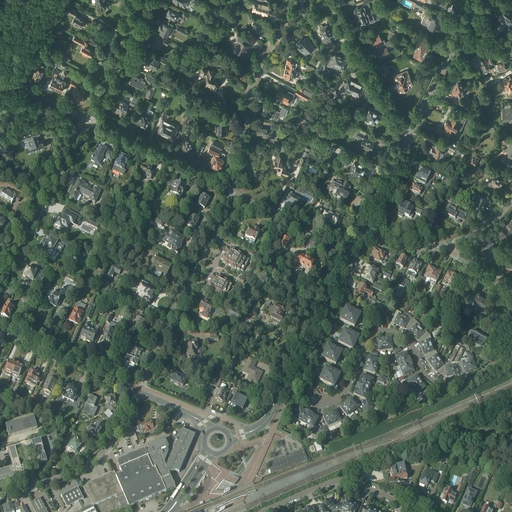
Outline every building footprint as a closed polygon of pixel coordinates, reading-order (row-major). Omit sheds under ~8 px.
[(99,6),(100,5),(105,8),(107,5),(108,5),(110,2),(107,0),(95,0),(95,2),(97,4),(97,5),(99,6)] [(172,0),(179,4),(179,5),(185,8),(187,3),(191,5),(193,1),(193,0),(172,0)] [(414,6),(422,10),(427,13),(429,9),(424,6),(424,7),(409,0),(399,0),(400,0),(399,0),(406,0),(413,3),(413,5),(414,6)] [(252,11),(259,13),(267,15),(268,14),(269,10),(270,10),(271,7),(253,1),(252,6),(253,7),(252,11)] [(355,8),(355,9),(353,10),(356,18),(357,17),(371,12),(370,12),(368,13),(367,11),(366,12),(365,10),(366,9),(370,7),(369,4),(364,5),(364,6),(361,7),(360,6),(355,8)] [(68,12),(74,16),(71,22),(81,27),(83,23),(87,25),(89,23),(82,19),(83,18),(76,14),(78,10),(71,7),(68,12)] [(166,15),(170,17),(169,20),(176,24),(179,18),(184,20),(185,17),(187,18),(189,14),(184,12),(182,15),(169,8),(166,15)] [(506,22),(507,23),(505,25),(508,28),(511,26),(511,25),(511,13),(510,13),(510,14),(506,10),(503,14),(506,16),(505,17),(505,18),(505,19),(505,21),(506,22)] [(357,17),(359,24),(360,24),(360,25),(366,23),(366,22),(370,21),(369,18),(372,17),(372,16),(371,12),(357,17)] [(437,31),(437,29),(438,29),(439,29),(440,27),(440,26),(439,26),(441,21),(429,15),(426,20),(423,18),(421,22),(429,27),(434,30),(434,29),(437,31)] [(217,27),(220,21),(214,18),(211,24),(217,27)] [(253,20),(250,27),(250,28),(260,33),(262,33),(262,31),(262,30),(262,29),(261,29),(263,24),(257,21),(258,20),(254,18),(253,20)] [(158,29),(160,30),(159,32),(167,36),(170,32),(172,33),(174,29),(163,24),(162,26),(160,25),(158,29)] [(320,28),(319,28),(321,32),(320,32),(323,36),(324,35),(327,40),(324,42),(327,47),(333,44),(329,37),(332,34),(326,24),(323,26),(322,24),(319,26),(320,28)] [(50,32),(60,38),(64,32),(53,26),(50,32)] [(176,30),(187,35),(189,31),(178,26),(176,30)] [(414,32),(410,29),(408,33),(416,38),(418,33),(414,32)] [(369,41),(373,46),(374,46),(376,48),(386,43),(384,40),(383,37),(381,38),(379,35),(377,31),(370,35),(372,39),(369,41)] [(107,34),(103,41),(108,43),(110,41),(113,42),(114,38),(107,34)] [(75,35),(72,40),(80,44),(77,49),(80,50),(80,51),(83,53),(82,54),(82,55),(85,57),(86,56),(86,55),(90,57),(94,51),(86,47),(88,42),(75,35)] [(236,40),(237,41),(233,50),(243,56),(247,49),(248,50),(250,46),(245,44),(247,41),(238,36),(236,40)] [(161,41),(152,37),(147,45),(158,50),(161,44),(162,45),(163,43),(167,46),(169,41),(163,38),(161,41)] [(298,48),(304,54),(314,48),(307,37),(303,39),(302,37),(296,44),(299,47),(298,48)] [(418,39),(414,46),(426,53),(430,46),(418,39)] [(377,51),(376,52),(380,59),(385,56),(384,55),(389,52),(387,49),(392,46),(389,41),(386,43),(376,48),(377,51)] [(426,53),(414,46),(410,53),(421,60),(426,53)] [(330,58),(327,65),(335,69),(336,67),(341,57),(338,55),(337,55),(335,54),(335,55),(332,53),(330,58)] [(143,54),(139,62),(146,65),(145,68),(149,70),(150,68),(155,70),(159,61),(150,56),(149,57),(143,54)] [(481,60),(484,65),(482,66),(485,72),(492,69),(491,68),(495,66),(490,56),(486,58),(481,60)] [(335,69),(334,71),(342,74),(344,69),(342,68),(346,60),(344,59),(344,58),(341,57),(336,67),(335,69)] [(285,68),(294,71),(298,71),(298,69),(295,69),(295,67),(296,67),(298,66),(299,64),(297,62),(296,62),(296,61),(292,60),(291,58),(289,59),(289,60),(286,59),(285,64),(286,64),(285,68)] [(324,67),(326,64),(320,61),(316,69),(322,72),(325,67),(324,67)] [(36,62),(32,69),(30,68),(27,74),(33,77),(33,78),(35,79),(36,78),(39,80),(43,72),(44,72),(46,68),(42,65),(36,62)] [(497,64),(495,65),(497,71),(499,71),(500,73),(507,70),(504,62),(497,64)] [(54,76),(49,86),(55,89),(60,79),(59,78),(57,76),(56,77),(59,71),(58,70),(59,68),(56,66),(55,68),(54,68),(52,74),(54,75),(54,76)] [(200,73),(205,75),(218,82),(219,77),(217,76),(218,72),(208,69),(208,70),(207,70),(208,68),(202,66),(200,73)] [(293,76),(293,75),(297,76),(298,71),(294,71),(285,68),(284,73),(283,72),(282,77),(285,77),(285,78),(286,80),(288,79),(292,80),(292,79),(293,79),(294,76),(293,76)] [(393,76),(395,80),(394,80),(400,94),(403,92),(404,92),(406,92),(406,91),(405,89),(411,87),(410,85),(412,84),(412,83),(412,82),(412,81),(412,79),(411,78),(410,78),(407,70),(404,71),(393,76)] [(60,79),(55,89),(61,92),(62,88),(64,89),(67,83),(66,83),(66,82),(63,80),(65,76),(66,76),(68,73),(64,71),(60,79)] [(144,79),(133,73),(129,82),(143,89),(146,82),(151,84),(153,79),(146,76),(144,79)] [(211,86),(211,89),(211,90),(214,91),(216,90),(216,88),(218,82),(205,75),(203,83),(204,83),(204,84),(211,86)] [(488,76),(481,80),(484,84),(491,80),(488,76)] [(508,89),(508,90),(510,93),(511,91),(511,79),(511,77),(510,76),(504,79),(505,81),(503,82),(505,85),(506,85),(506,86),(505,87),(506,89),(507,89),(508,89)] [(347,78),(342,89),(351,94),(357,83),(347,78)] [(452,92),(460,96),(463,97),(465,93),(462,91),(463,90),(465,91),(468,86),(465,85),(466,85),(461,83),(462,81),(458,80),(457,81),(452,92)] [(360,98),(365,87),(357,83),(351,94),(360,98)] [(155,88),(150,85),(144,97),(150,100),(155,91),(154,90),(155,88)] [(306,90),(300,87),(299,90),(308,96),(310,93),(305,91),(306,90)] [(79,101),(80,101),(80,102),(81,103),(83,102),(83,100),(84,99),(84,97),(83,94),(86,93),(84,89),(79,91),(77,88),(75,89),(73,93),(77,100),(79,101)] [(295,93),(300,97),(301,96),(306,99),(308,96),(297,90),(295,93)] [(278,99),(277,101),(281,103),(282,101),(287,104),(288,103),(291,105),(294,97),(293,97),(295,94),(289,91),(288,93),(287,95),(281,92),(280,95),(279,96),(278,97),(279,98),(278,99)] [(134,106),(138,98),(134,95),(130,104),(134,106)] [(119,114),(121,115),(122,115),(124,116),(125,115),(127,112),(126,111),(125,111),(128,105),(120,100),(118,103),(115,107),(116,107),(114,110),(118,113),(119,114)] [(471,111),(476,113),(481,104),(475,101),(471,111)] [(263,105),(259,112),(269,117),(269,115),(273,117),(274,118),(278,111),(270,107),(269,108),(263,105)] [(142,113),(143,113),(141,116),(139,119),(138,119),(136,123),(146,127),(149,121),(150,122),(152,117),(151,117),(153,111),(145,107),(142,113)] [(273,117),(273,119),(277,121),(280,115),(282,117),(283,114),(285,115),(288,109),(283,107),(280,112),(278,111),(274,118),(273,117)] [(365,119),(369,121),(369,123),(374,125),(375,122),(377,118),(379,118),(380,118),(381,116),(380,115),(380,114),(376,112),(377,111),(371,108),(365,119)] [(502,109),(504,120),(509,120),(509,121),(511,120),(511,108),(502,109)] [(446,126),(444,131),(457,137),(466,118),(456,113),(453,118),(451,116),(448,121),(447,121),(446,121),(444,124),(445,126),(446,126)] [(214,125),(214,131),(217,131),(216,135),(224,135),(226,135),(226,130),(224,129),(224,127),(227,128),(227,122),(222,122),(222,116),(220,116),(220,122),(217,122),(217,125),(214,125)] [(159,125),(161,126),(158,132),(165,136),(171,124),(164,120),(164,119),(162,118),(159,125)] [(257,134),(263,135),(263,137),(273,138),(273,130),(279,130),(280,125),(271,123),(270,129),(267,129),(267,128),(257,128),(257,134)] [(172,139),(178,127),(171,124),(165,136),(172,139)] [(24,139),(27,147),(26,147),(28,153),(45,147),(43,142),(40,143),(39,140),(38,137),(37,135),(40,133),(39,128),(34,130),(33,126),(21,130),(22,134),(24,139)] [(365,135),(367,132),(357,127),(355,131),(353,134),(356,135),(355,136),(362,139),(359,145),(370,150),(374,143),(363,138),(365,135)] [(181,146),(183,147),(184,150),(185,150),(188,150),(193,140),(193,138),(190,136),(187,134),(186,136),(185,136),(184,139),(182,143),(183,143),(181,146)] [(212,145),(221,150),(223,145),(221,144),(216,141),(214,140),(212,145)] [(503,160),(505,161),(505,163),(511,166),(511,165),(511,141),(506,152),(507,152),(503,160)] [(435,155),(439,157),(439,156),(441,157),(442,154),(446,146),(437,142),(436,144),(434,143),(433,146),(432,146),(430,150),(430,152),(430,154),(433,155),(435,155)] [(446,147),(453,151),(455,145),(448,142),(446,147)] [(331,149),(340,153),(342,148),(334,144),(331,149)] [(275,166),(274,166),(277,167),(279,167),(280,162),(281,162),(282,158),(281,158),(282,155),(283,155),(285,146),(283,145),(282,146),(278,145),(276,145),(275,152),(275,153),(278,154),(276,160),(276,161),(274,162),(274,164),(275,166)] [(95,156),(91,162),(94,163),(95,163),(93,166),(97,168),(98,165),(98,166),(101,167),(103,163),(101,162),(103,158),(101,158),(103,155),(105,157),(110,160),(113,154),(108,151),(107,153),(105,152),(106,150),(101,147),(96,156),(95,156)] [(209,164),(219,169),(219,168),(222,170),(224,166),(221,165),(224,159),(223,159),(225,154),(210,147),(208,152),(214,155),(209,164)] [(304,151),(304,150),(298,164),(303,166),(309,152),(308,152),(309,149),(306,147),(304,151)] [(114,167),(112,171),(123,177),(125,172),(123,171),(129,160),(120,155),(119,158),(118,158),(115,163),(114,167)] [(349,168),(361,174),(363,176),(366,171),(364,170),(368,162),(364,160),(363,161),(355,157),(354,159),(354,158),(349,168)] [(479,160),(473,157),(470,163),(476,166),(479,160)] [(282,173),(284,174),(284,173),(288,174),(289,170),(290,165),(281,162),(280,162),(279,167),(277,167),(278,169),(277,172),(278,172),(279,173),(281,174),(282,173)] [(143,177),(148,179),(147,180),(150,181),(154,173),(151,171),(151,170),(148,169),(147,169),(141,166),(140,169),(143,171),(140,176),(143,178),(143,177)] [(419,175),(428,180),(433,182),(436,176),(420,168),(419,171),(420,172),(419,175)] [(332,175),(323,169),(321,172),(331,178),(332,175)] [(488,184),(491,185),(492,183),(500,187),(503,181),(497,178),(498,175),(493,173),(492,175),(488,184)] [(417,179),(415,178),(414,181),(425,186),(428,180),(419,175),(417,179)] [(335,180),(331,188),(337,191),(335,196),(342,200),(341,200),(346,203),(350,194),(349,194),(351,189),(335,180)] [(80,194),(89,199),(88,200),(95,204),(101,192),(94,188),(92,191),(87,188),(88,186),(85,185),(85,184),(78,181),(69,199),(76,202),(80,194)] [(177,183),(174,181),(171,187),(175,189),(174,189),(173,188),(171,189),(170,191),(171,193),(172,193),(171,194),(172,194),(169,199),(175,202),(177,202),(178,202),(181,196),(182,196),(183,194),(182,194),(184,191),(185,189),(186,187),(177,183)] [(414,195),(419,197),(422,198),(426,192),(422,190),(413,185),(411,188),(409,192),(410,193),(409,196),(413,197),(414,195)] [(12,193),(5,189),(0,196),(0,197),(12,205),(16,199),(19,201),(23,196),(17,193),(16,194),(13,192),(12,193)] [(288,191),(284,198),(288,200),(286,204),(298,210),(302,202),(298,200),(299,198),(295,196),(294,198),(290,196),(292,193),(288,191)] [(473,204),(483,209),(488,199),(478,194),(473,204)] [(197,205),(204,209),(209,199),(202,195),(197,205)] [(456,218),(459,219),(460,218),(464,220),(465,217),(466,217),(466,216),(467,214),(456,209),(457,208),(455,207),(454,208),(451,207),(452,204),(453,205),(455,202),(445,197),(444,200),(450,203),(447,210),(444,215),(455,219),(456,218)] [(138,202),(136,207),(143,210),(143,211),(149,214),(152,209),(154,204),(148,201),(145,206),(138,202)] [(322,219),(329,222),(328,223),(335,226),(340,216),(335,214),(334,216),(321,209),(322,206),(319,204),(316,210),(324,214),(322,219)] [(414,207),(412,209),(404,206),(403,208),(402,207),(401,209),(398,213),(399,213),(398,216),(402,218),(403,216),(408,218),(409,218),(411,219),(414,213),(420,216),(423,211),(414,207)] [(57,222),(55,226),(59,228),(60,228),(58,230),(64,233),(66,228),(67,229),(70,223),(73,225),(75,221),(80,223),(80,222),(79,222),(82,217),(70,211),(67,216),(62,213),(60,218),(58,217),(56,221),(57,222)] [(186,226),(194,230),(199,220),(191,216),(186,226)] [(153,222),(161,227),(164,222),(155,217),(153,222)] [(246,233),(245,235),(245,237),(246,237),(245,237),(250,240),(250,241),(248,245),(252,247),(254,243),(260,231),(255,228),(254,228),(253,229),(250,228),(248,233),(247,233),(246,233)] [(502,230),(497,234),(502,240),(507,236),(502,230)] [(165,237),(164,236),(162,240),(163,241),(162,242),(169,245),(167,249),(170,250),(170,251),(171,251),(172,251),(177,254),(181,247),(180,247),(184,239),(177,236),(178,235),(171,231),(168,237),(166,235),(165,237)] [(290,240),(283,237),(278,246),(285,249),(290,240)] [(39,249),(43,252),(43,253),(51,257),(55,251),(59,253),(60,253),(64,247),(50,238),(48,243),(44,241),(39,249)] [(481,245),(481,249),(491,249),(491,246),(495,242),(490,238),(485,242),(484,242),(481,245)] [(146,251),(157,256),(158,253),(148,248),(146,251)] [(486,257),(486,256),(490,260),(495,255),(491,252),(491,249),(481,249),(481,251),(481,252),(486,257)] [(236,269),(239,271),(240,270),(243,272),(245,268),(247,265),(246,265),(248,262),(245,260),(246,259),(242,258),(243,257),(241,256),(242,256),(238,254),(235,253),(235,252),(232,251),(231,251),(230,250),(229,252),(226,250),(224,254),(223,253),(222,256),(223,256),(221,260),(224,262),(223,263),(225,264),(224,264),(228,266),(231,267),(231,268),(234,270),(234,269),(236,270),(236,269)] [(372,256),(375,257),(374,260),(380,262),(380,260),(383,261),(383,259),(384,259),(387,260),(388,258),(384,256),(385,254),(374,250),(372,256)] [(250,263),(255,265),(254,266),(256,267),(258,261),(255,260),(258,254),(251,251),(250,254),(253,256),(252,259),(250,263)] [(506,268),(509,268),(509,269),(511,269),(511,257),(508,257),(508,254),(498,254),(498,262),(506,263),(506,268)] [(314,263),(298,255),(297,256),(294,262),(299,264),(298,267),(300,267),(300,269),(302,270),(304,269),(312,273),(313,273),(315,270),(314,269),(314,268),(316,265),(315,264),(314,263)] [(397,262),(395,265),(403,269),(404,268),(403,268),(407,260),(401,257),(399,260),(397,263),(397,262)] [(152,258),(150,263),(153,264),(151,269),(166,278),(172,267),(156,259),(152,258)] [(413,262),(410,268),(408,272),(416,276),(420,268),(421,265),(413,262)] [(115,273),(119,275),(121,269),(112,265),(105,278),(110,281),(115,273)] [(365,273),(376,278),(378,279),(380,275),(379,275),(378,274),(379,272),(369,267),(368,267),(367,267),(366,267),(366,268),(366,269),(367,269),(365,273)] [(420,281),(419,280),(415,288),(419,290),(422,283),(424,284),(427,277),(430,279),(429,283),(435,271),(430,268),(428,267),(428,268),(423,279),(421,278),(420,281)] [(29,268),(24,277),(32,281),(30,286),(36,289),(39,283),(37,283),(39,278),(41,279),(43,274),(38,272),(38,273),(29,268)] [(429,283),(435,285),(441,273),(435,271),(429,283)] [(361,279),(362,279),(373,285),(376,278),(365,273),(364,276),(363,276),(362,277),(361,277),(361,278),(361,279)] [(449,275),(447,274),(442,285),(448,288),(453,276),(451,275),(450,275),(449,275)] [(222,296),(225,298),(226,297),(229,298),(231,295),(233,292),(232,292),(234,288),(231,287),(232,286),(229,284),(229,283),(227,283),(228,282),(224,280),(224,281),(221,279),(218,277),(216,277),(215,278),(212,276),(210,280),(209,280),(208,283),(209,283),(207,287),(210,288),(209,290),(211,291),(210,291),(214,293),(217,294),(220,296),(222,297),(222,296)] [(448,288),(453,290),(453,291),(455,292),(457,288),(456,287),(459,280),(457,279),(457,278),(456,278),(456,277),(453,276),(448,288)] [(402,279),(398,286),(404,288),(407,281),(402,279)] [(155,292),(146,287),(148,285),(142,282),(140,286),(136,292),(140,294),(138,298),(137,300),(148,306),(149,304),(150,304),(154,298),(152,298),(155,292)] [(357,291),(371,298),(375,300),(376,298),(372,296),(374,293),(368,290),(368,289),(359,285),(357,291)] [(45,295),(48,297),(45,302),(56,307),(58,303),(59,304),(61,300),(64,294),(66,295),(72,298),(76,290),(70,287),(68,292),(62,289),(60,292),(59,294),(53,292),(48,289),(45,295)] [(467,300),(472,303),(473,300),(485,306),(489,299),(486,298),(479,294),(480,293),(473,289),(467,300)] [(356,291),(354,297),(364,302),(366,299),(370,301),(371,298),(357,291),(356,291)] [(8,300),(6,304),(1,315),(8,319),(14,308),(8,305),(11,301),(8,300)] [(199,308),(204,311),(202,316),(208,319),(211,313),(210,313),(214,305),(203,300),(199,308)] [(70,320),(78,324),(83,313),(85,307),(78,304),(75,310),(70,320)] [(89,320),(94,308),(91,306),(86,318),(89,320)] [(270,318),(273,320),(272,323),(279,326),(280,323),(283,318),(281,318),(284,313),(284,311),(284,310),(282,309),(281,309),(276,306),(270,318)] [(360,315),(346,308),(340,321),(354,328),(357,323),(359,320),(358,320),(360,315)] [(133,317),(128,326),(132,327),(140,332),(145,322),(147,318),(142,315),(143,313),(136,310),(132,316),(133,317)] [(390,325),(393,326),(394,324),(399,327),(404,318),(400,316),(401,314),(397,312),(390,325)] [(399,327),(404,330),(405,329),(407,330),(414,321),(409,318),(408,320),(404,318),(399,327)] [(409,333),(413,337),(420,330),(422,328),(418,325),(414,321),(407,330),(409,332),(409,333)] [(87,323),(86,324),(81,337),(87,340),(91,329),(91,328),(91,329),(90,330),(87,329),(88,326),(89,324),(87,323)] [(472,326),(467,333),(474,336),(472,341),(477,344),(480,338),(481,338),(483,334),(476,331),(477,328),(472,326)] [(92,344),(92,343),(99,329),(96,328),(95,330),(91,329),(87,340),(86,341),(90,342),(90,343),(90,344),(91,344),(92,344)] [(103,340),(108,342),(108,343),(109,343),(110,343),(110,342),(110,341),(113,332),(107,329),(104,335),(105,335),(103,340)] [(413,337),(417,341),(417,340),(419,342),(429,336),(425,331),(423,333),(420,330),(413,337)] [(340,338),(338,343),(352,350),(359,338),(344,331),(342,335),(341,335),(340,338)] [(419,342),(420,345),(422,350),(431,347),(429,342),(432,342),(429,336),(419,342)] [(392,339),(391,338),(387,339),(387,340),(384,340),(385,351),(392,350),(392,344),(393,344),(393,343),(394,343),(394,342),(394,341),(394,340),(393,339),(392,339)] [(376,346),(377,346),(378,346),(378,352),(385,351),(384,340),(380,341),(380,340),(377,340),(376,341),(375,341),(375,342),(374,343),(374,344),(375,345),(375,346),(376,346)] [(196,351),(196,341),(187,341),(187,343),(186,343),(186,357),(197,357),(197,351),(196,351)] [(129,363),(135,366),(135,365),(137,366),(143,350),(135,347),(132,355),(129,353),(131,347),(127,346),(124,353),(128,355),(126,361),(129,362),(129,363)] [(342,353),(327,346),(321,358),(335,365),(338,361),(339,361),(340,358),(339,357),(342,353)] [(422,350),(424,356),(426,359),(436,354),(435,350),(433,351),(431,347),(422,350)] [(408,356),(406,353),(395,358),(398,364),(409,360),(409,359),(408,360),(407,357),(408,356)] [(426,359),(428,362),(428,363),(431,368),(439,362),(436,358),(438,356),(436,354),(426,359)] [(466,360),(467,362),(471,372),(476,369),(472,359),(472,358),(471,355),(467,356),(469,359),(466,360)] [(248,379),(250,381),(249,384),(252,386),(254,383),(257,384),(262,373),(253,368),(256,362),(249,358),(243,372),(250,375),(248,379)] [(366,361),(367,361),(366,365),(377,368),(379,361),(367,358),(366,361)] [(409,360),(398,364),(400,370),(401,370),(411,366),(409,360)] [(2,372),(5,373),(4,374),(11,377),(17,363),(13,361),(12,363),(10,362),(5,371),(3,370),(2,372)] [(435,372),(437,374),(439,373),(441,375),(445,364),(443,363),(442,365),(439,362),(431,368),(435,372)] [(463,364),(462,362),(459,363),(462,375),(465,373),(466,374),(471,372),(467,362),(463,364)] [(17,382),(14,388),(18,390),(22,378),(19,377),(23,368),(20,367),(21,365),(17,363),(11,377),(17,380),(17,382)] [(447,377),(453,377),(451,367),(451,363),(445,364),(441,375),(443,375),(444,377),(447,377)] [(456,364),(456,366),(451,367),(453,377),(458,376),(458,375),(462,375),(459,363),(456,364)] [(365,368),(364,371),(375,374),(377,368),(366,365),(365,368)] [(401,370),(400,370),(398,371),(401,378),(414,372),(413,369),(412,369),(411,366),(412,366),(411,366),(401,370)] [(321,376),(322,376),(319,381),(334,388),(340,375),(326,368),(323,373),(322,372),(321,376)] [(27,380),(36,384),(35,385),(37,386),(38,386),(39,384),(40,381),(39,379),(38,379),(40,375),(37,374),(37,373),(36,372),(36,371),(34,370),(33,371),(30,370),(26,379),(28,379),(27,380)] [(173,373),(171,377),(172,378),(171,381),(175,383),(174,384),(178,386),(179,385),(183,386),(186,379),(187,379),(188,375),(183,373),(181,377),(173,373)] [(360,382),(359,382),(370,387),(373,380),(362,376),(360,379),(361,379),(360,382)] [(419,380),(417,377),(407,384),(411,389),(421,383),(419,380)] [(45,392),(45,393),(46,395),(48,395),(49,395),(50,394),(51,394),(57,381),(49,378),(43,391),(45,392)] [(215,399),(219,401),(219,402),(222,403),(222,402),(223,402),(228,392),(224,390),(224,389),(220,388),(223,383),(223,382),(219,380),(218,382),(215,381),(213,386),(216,388),(216,389),(216,390),(218,391),(218,390),(219,390),(215,399)] [(370,387),(359,382),(356,388),(367,393),(370,387)] [(411,389),(415,395),(413,397),(415,399),(420,395),(419,393),(425,388),(423,385),(421,383),(411,389)] [(70,398),(70,399),(69,401),(73,403),(75,400),(77,400),(78,397),(77,395),(76,395),(77,391),(74,390),(75,389),(68,386),(64,385),(62,389),(65,391),(62,398),(64,398),(69,400),(70,398)] [(242,410),(247,400),(236,394),(238,390),(234,388),(231,394),(235,396),(231,405),(242,410)] [(355,392),(354,395),(367,401),(370,394),(367,393),(356,388),(356,389),(357,389),(355,392)] [(106,404),(104,404),(105,407),(110,412),(113,410),(112,407),(116,406),(114,400),(115,400),(115,399),(116,398),(115,397),(114,396),(114,395),(113,396),(112,395),(111,395),(110,397),(105,398),(106,404)] [(84,406),(85,407),(83,412),(94,417),(97,409),(94,407),(97,399),(90,396),(86,404),(85,404),(84,406)] [(348,401),(348,402),(345,404),(352,412),(358,408),(350,399),(348,401)] [(343,406),(342,405),(340,408),(347,417),(352,412),(345,404),(343,406)] [(290,421),(293,422),(294,419),(300,422),(306,412),(305,412),(302,411),(303,410),(299,409),(296,416),(293,415),(290,421)] [(332,412),(332,413),(329,414),(334,424),(340,421),(336,411),(332,412)] [(306,412),(300,422),(307,425),(312,415),(306,412)] [(326,415),(323,416),(327,427),(328,430),(335,427),(334,424),(329,414),(326,415)] [(315,434),(315,433),(317,434),(318,437),(320,436),(323,435),(320,429),(318,430),(317,430),(317,429),(314,427),(318,418),(315,416),(315,417),(312,416),(312,415),(307,425),(310,427),(308,431),(315,434)] [(5,425),(7,431),(9,437),(37,429),(34,417),(5,425)] [(139,425),(140,427),(137,428),(139,433),(143,432),(143,433),(146,432),(146,433),(149,431),(152,431),(152,430),(154,435),(159,432),(157,426),(153,428),(151,422),(145,424),(144,423),(139,425)] [(89,426),(87,430),(98,437),(104,427),(98,424),(97,426),(92,427),(92,428),(89,426)] [(195,436),(182,430),(182,431),(179,430),(170,452),(164,466),(175,471),(179,473),(195,436)] [(430,433),(421,437),(423,441),(432,438),(432,437),(430,433)] [(76,437),(68,446),(76,453),(84,445),(76,437)] [(31,442),(33,448),(37,464),(47,462),(41,440),(31,442)] [(164,466),(170,452),(168,453),(163,442),(150,447),(153,455),(148,457),(146,452),(143,451),(142,451),(142,452),(138,453),(138,454),(133,455),(133,456),(129,458),(129,457),(128,457),(124,459),(120,461),(119,461),(118,465),(122,475),(116,478),(114,473),(113,473),(123,494),(129,508),(134,506),(134,505),(165,492),(159,478),(169,474),(175,471),(164,466)] [(316,453),(322,451),(318,443),(313,445),(316,453)] [(8,450),(13,467),(0,470),(0,479),(18,474),(18,475),(25,473),(23,467),(21,468),(15,448),(8,450)] [(450,455),(441,452),(439,458),(447,462),(450,455)] [(214,464),(198,483),(212,495),(216,491),(224,480),(234,485),(236,482),(238,480),(228,475),(214,464)] [(406,479),(405,474),(407,472),(406,469),(404,468),(403,464),(394,466),(395,469),(389,471),(391,478),(390,478),(389,480),(389,482),(391,483),(392,483),(396,482),(397,484),(404,482),(403,480),(406,479)] [(466,482),(466,483),(466,484),(469,485),(469,484),(471,485),(475,475),(476,475),(477,472),(475,471),(476,469),(475,469),(476,465),(473,464),(466,482)] [(422,477),(420,483),(419,486),(426,489),(429,482),(434,485),(438,475),(426,470),(425,474),(424,473),(424,474),(423,474),(421,477),(422,477)] [(115,500),(117,504),(119,503),(122,511),(129,508),(123,494),(113,473),(82,487),(89,499),(93,506),(114,497),(115,500)] [(169,474),(159,478),(165,492),(166,493),(175,488),(169,474)] [(37,511),(95,511),(93,506),(89,499),(83,500),(84,500),(78,488),(61,497),(67,508),(68,509),(66,510),(65,510),(64,510),(64,508),(62,508),(60,509),(59,509),(59,510),(58,511),(59,511),(46,511),(40,498),(32,503),(37,511)] [(461,505),(469,508),(469,507),(473,509),(474,505),(471,504),(475,494),(468,490),(461,505)] [(452,505),(455,498),(458,499),(459,496),(457,495),(456,496),(451,494),(451,493),(447,491),(444,497),(441,496),(439,501),(446,504),(447,502),(452,505)] [(328,501),(327,502),(323,503),(326,511),(331,511),(332,511),(334,511),(338,511),(338,505),(332,505),(331,505),(331,504),(331,503),(332,502),(331,501),(330,501),(330,500),(329,501),(328,501)] [(343,511),(344,511),(348,511),(352,504),(347,501),(345,501),(344,501),(344,502),(344,503),(345,503),(344,505),(343,504),(343,505),(338,505),(338,511),(341,511),(342,511),(343,511)] [(12,504),(3,507),(4,511),(14,511),(15,511),(14,511),(15,510),(14,510),(19,509),(20,508),(18,503),(12,504)] [(323,504),(323,505),(317,507),(319,511),(326,511),(323,503),(323,504)]
